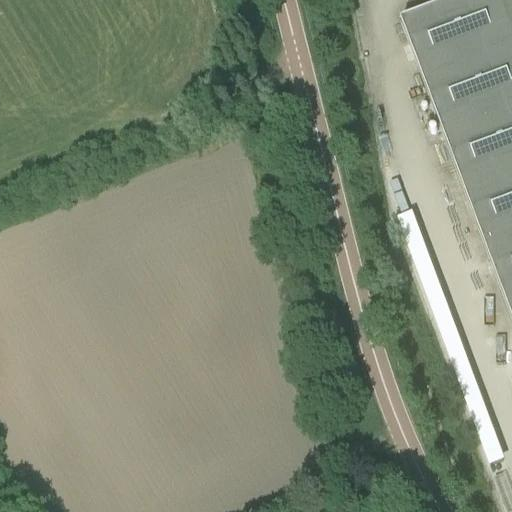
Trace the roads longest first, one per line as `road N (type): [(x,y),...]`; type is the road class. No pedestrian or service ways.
road 1 (unclassified): [(439,511),(382,387),(282,0)]
road 2 (unknown): [(511,412),(370,13)]
road 3 (track): [(299,65),(186,106)]
